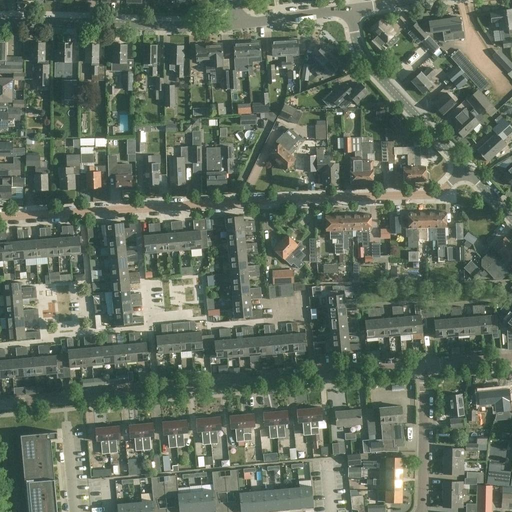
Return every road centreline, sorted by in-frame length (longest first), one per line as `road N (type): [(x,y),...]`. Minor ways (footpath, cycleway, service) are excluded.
road 1 (residential): [(463,165),(433,192),(0,213)]
road 2 (tertiary): [(0,405),(425,367)]
road 3 (residential): [(0,21),(236,22)]
road 4 (residential): [(463,165),(357,44),(346,11)]
road 5 (residential): [(419,511),(425,367)]
